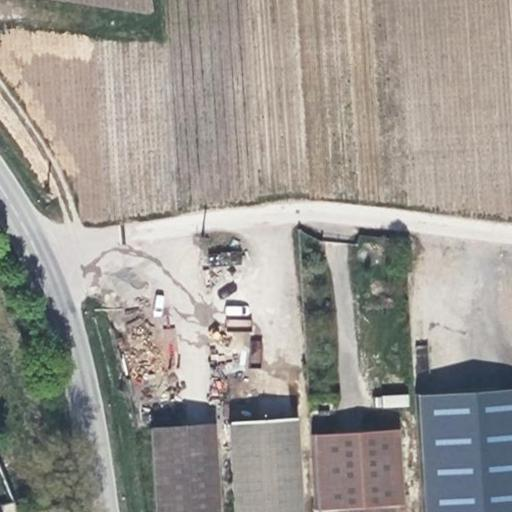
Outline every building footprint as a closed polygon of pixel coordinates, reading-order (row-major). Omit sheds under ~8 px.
[(161,327),(161,368),(174,368),(174,327),(161,327)] [(511,511),(511,390),(416,394),(421,511),(511,511)] [(377,408),(408,406),(408,395),(377,396),(377,408)] [(300,511),(296,421),(230,426),(235,511),(300,511)] [(155,511),(220,511),(216,426),(150,429),(155,511)] [(394,431),(311,435),(316,510),(320,510),(320,511),(394,511),(394,506),(399,506),(394,431)]
